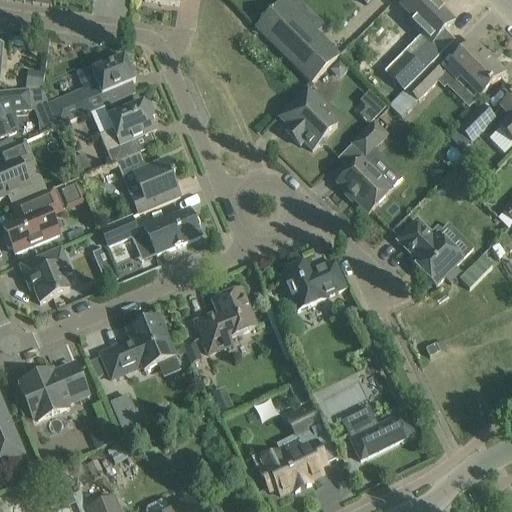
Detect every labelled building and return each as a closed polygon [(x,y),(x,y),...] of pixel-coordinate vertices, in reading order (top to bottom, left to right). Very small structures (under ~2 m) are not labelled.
[(297,0),(283,0),(254,29),(310,86),(339,57),(289,8),(294,4),(297,0)] [(422,36),(385,74),(404,94),(454,43),(444,32),(453,23),(443,13),(444,11),(443,10),(442,12),(435,5),(436,4),(435,3),(431,6),(424,0),(409,0),(402,8),(413,18),(409,22),(422,36)] [(504,75),(474,44),(446,72),(457,83),(460,80),(480,99),(504,75)] [(58,113),(51,115),(58,129),(94,114),(128,99),(123,88),(135,83),(124,60),(107,67),(106,64),(94,68),(96,72),(92,73),(97,86),(77,94),(80,99),(56,109),(58,113)] [(339,62),(330,72),(335,78),(343,78),(348,72),(339,62)] [(444,79),(432,67),(389,109),(401,120),(444,79)] [(26,86),(25,94),(41,92),(44,75),(31,73),(29,86),(26,86)] [(324,108),(307,91),(279,120),(288,129),(285,133),(300,148),(303,145),(312,153),(318,148),(326,148),(326,140),(337,128),(320,112),(324,108)] [(42,92),(41,92),(25,94),(0,96),(0,140),(9,136),(18,134),(16,113),(30,112),(47,105),(42,92)] [(509,118),(498,130),(511,143),(511,97),(500,109),(509,118)] [(154,118),(148,105),(144,106),(143,105),(108,120),(113,131),(99,137),(112,167),(117,165),(139,155),(140,155),(135,142),(155,133),(150,120),(154,118)] [(496,120),(484,108),(458,133),(461,135),(459,137),(468,145),(470,144),(470,145),(496,120)] [(387,138),(374,125),(352,146),(365,159),(387,138)] [(34,164),(25,143),(0,153),(0,200),(30,189),(21,169),(34,164)] [(180,199),(172,180),(175,179),(167,161),(146,170),(139,155),(117,165),(138,216),(180,199)] [(85,156),(71,162),(79,179),(92,174),(85,156)] [(454,161),(448,167),(454,174),(460,167),(454,161)] [(391,192),(361,162),(337,185),(368,216),(391,192)] [(461,203),(472,193),(452,173),(443,181),(442,183),(461,203)] [(5,234),(2,238),(7,249),(12,250),(15,256),(33,248),(59,237),(49,215),(61,210),(62,214),(83,204),(82,200),(85,199),(77,181),(53,192),(38,198),(19,206),(25,219),(3,228),(5,234)] [(511,203),(503,213),(511,222),(511,203)] [(134,243),(141,244),(149,241),(156,258),(200,240),(197,232),(200,229),(196,221),(192,220),(189,213),(164,223),(162,220),(143,228),(144,229),(136,232),(138,236),(132,239),(134,243)] [(138,236),(131,220),(99,233),(106,250),(138,236)] [(411,229),(397,243),(415,260),(424,269),(420,273),(436,289),(445,280),(456,268),(463,262),(473,251),(448,227),(442,234),(438,230),(432,237),(417,222),(411,229)] [(498,245),(492,250),(499,260),(505,256),(498,245)] [(72,276),(61,250),(37,260),(43,274),(25,281),(30,293),(33,292),(39,306),(69,293),(63,279),(72,276)] [(346,291),(334,264),(313,273),(310,264),(279,276),(295,314),(326,302),(325,300),(346,291)] [(106,286),(117,281),(111,266),(99,271),(106,286)] [(456,268),(445,280),(451,287),(464,276),(456,268)] [(256,330),(241,293),(219,302),(221,308),(215,310),(217,315),(195,324),(208,357),(232,348),(229,341),(256,330)] [(158,319),(127,332),(132,345),(124,349),(123,347),(100,356),(111,382),(142,369),(144,373),(175,360),(158,319)] [(87,396),(75,368),(52,378),(50,373),(22,385),(24,390),(21,391),(33,419),(36,418),(38,423),(66,411),(64,406),(87,396)] [(301,384),(290,389),(299,408),(310,402),(301,384)] [(129,397),(110,405),(123,435),(142,427),(129,397)] [(24,456),(0,399),(0,461),(2,465),(24,456)] [(226,401),(213,407),(219,419),(231,413),(226,401)] [(296,438),(301,436),(307,449),(284,460),(281,454),(260,465),(263,470),(259,472),(269,494),(277,490),(280,498),(293,491),(295,495),(311,487),(310,483),(323,477),(319,469),(338,461),(312,409),(287,421),(296,438)] [(404,415),(350,442),(360,463),(414,437),(404,415)] [(117,443),(110,427),(89,436),(96,452),(117,443)] [(45,475),(39,462),(26,467),(32,480),(45,475)] [(60,472),(47,477),(56,500),(70,495),(60,472)] [(196,511),(190,500),(169,510),(166,503),(161,502),(148,508),(146,511),(196,511)] [(118,511),(114,501),(89,511),(118,511)]
